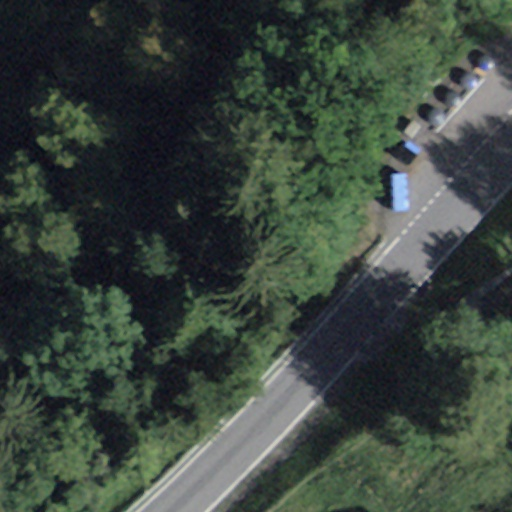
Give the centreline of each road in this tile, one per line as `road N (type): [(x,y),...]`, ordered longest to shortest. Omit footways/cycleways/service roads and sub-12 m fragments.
road 1 (tertiary): [(173,511),(511,148)]
road 2 (track): [(511,291),(409,343),(379,348),(349,329)]
